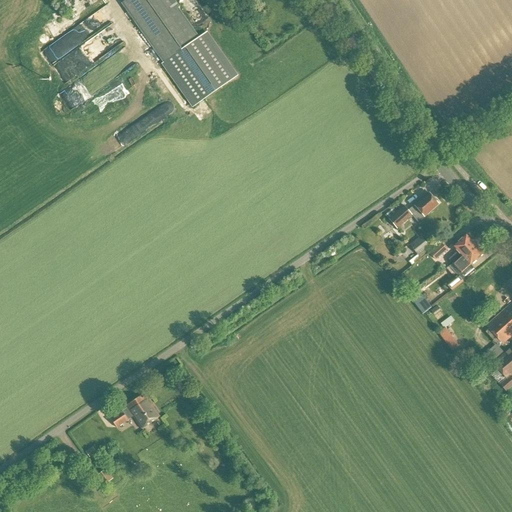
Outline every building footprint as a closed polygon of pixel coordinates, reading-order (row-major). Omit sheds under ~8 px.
[(174,0),(126,0),(121,4),(164,64),(162,65),(193,108),(239,75),(207,32),(200,38),(178,8),(180,7),(174,0)] [(205,0),(213,10),(226,0),(205,0)] [(67,108),(107,87),(99,72),(60,92),(67,108)] [(403,204),(396,211),(394,208),(386,215),(397,227),(412,214),(418,221),(439,203),(429,191),(408,209),(403,204)] [(453,246),(458,252),(449,259),(452,263),(456,260),(474,243),(466,234),(453,246)] [(410,245),(421,259),(432,249),(420,236),(410,245)] [(430,254),(436,260),(447,250),(441,243),(430,254)] [(456,260),(452,263),(453,264),(447,268),(455,277),(447,284),(452,291),(463,282),(462,281),(475,271),(470,264),(483,252),(474,243),(456,260)] [(418,255),(409,262),(412,266),(421,259),(418,255)] [(415,289),(408,294),(421,311),(428,306),(415,289)] [(511,300),(485,324),(501,342),(511,333),(511,300)] [(446,328),(439,333),(444,340),(450,335),(446,328)] [(486,349),(492,359),(504,352),(498,342),(486,349)] [(511,347),(511,346),(492,362),(497,369),(505,378),(499,384),(504,390),(511,383),(511,376),(510,374),(511,371),(511,347)] [(133,415),(134,415),(142,428),(160,415),(146,395),(142,397),(140,395),(126,405),(128,407),(123,411),(122,410),(111,417),(117,426),(128,418),(133,415)] [(217,433),(213,436),(217,442),(222,439),(217,433)] [(93,447),(86,452),(90,458),(97,453),(93,447)] [(106,468),(97,475),(104,485),(113,478),(106,468)]
